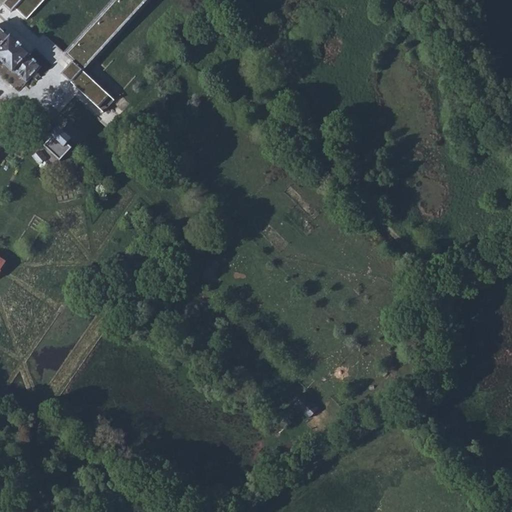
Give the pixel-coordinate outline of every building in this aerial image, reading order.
[(45,0),(5,0),(7,1),(3,4),(12,12),(16,8),(27,19),(45,0)] [(111,96),(83,71),(149,0),(115,0),(65,54),(73,62),(62,74),(99,109),(111,96)] [(31,54),(12,36),(10,37),(0,27),(0,59),(14,73),(16,71),(27,82),(42,67),(30,56),(31,54)] [(60,128),(52,136),(54,137),(45,146),(61,161),(73,149),(69,145),(73,140),(60,128)] [(41,150),(33,157),(40,164),(46,158),(41,150)] [(294,403),(310,420),(321,410),(305,393),(294,403)]
